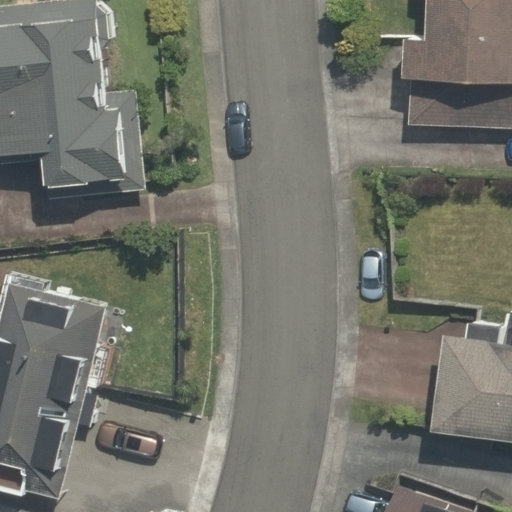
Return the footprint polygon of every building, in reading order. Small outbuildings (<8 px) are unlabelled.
[(130,0),(73,0),(0,5),(0,172),(81,167),(83,195),(137,192),(136,177),(172,174),(168,115),(139,118),(130,0)] [(454,42),(420,41),(416,129),(511,133),(511,0),(421,0),(421,5),(456,7),(454,42)] [(126,352),(109,348),(120,303),(7,276),(0,306),(0,325),(12,329),(8,344),(18,346),(0,419),(0,489),(71,507),(79,472),(96,476),(126,352)] [(511,311),(483,309),(481,335),(468,334),(461,441),(511,444),(511,311)] [(486,511),(422,489),(413,511),(486,511)]
